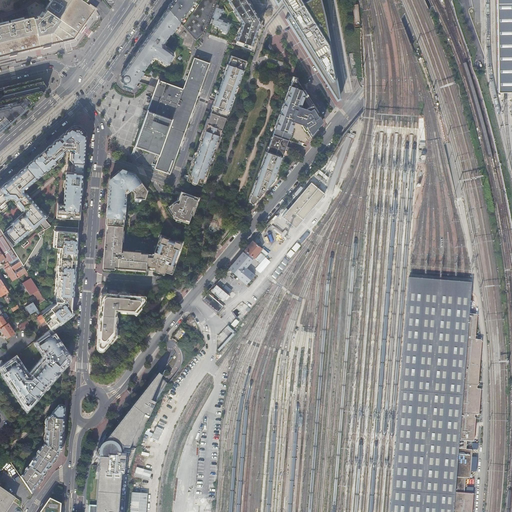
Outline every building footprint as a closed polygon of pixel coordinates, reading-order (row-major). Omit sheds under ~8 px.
[(96,10),(81,0),(71,0),(53,28),(35,33),(0,41),(0,56),(74,40),(90,19),(96,10)] [(53,28),(71,0),(52,0),(49,4),(45,9),(47,10),(42,16),(40,17),(39,16),(37,16),(38,17),(34,18),(34,17),(31,18),(35,33),(53,28)] [(123,71),(121,75),(121,76),(120,78),(121,80),(121,82),(122,82),(123,83),(124,84),(124,85),(133,88),(138,81),(141,78),(144,73),(143,72),(151,60),(153,57),(155,57),(158,59),(161,61),(165,64),(168,63),(169,62),(173,56),(173,53),(166,48),(163,46),(163,44),(165,40),(170,34),(171,35),(175,29),(184,39),(182,45),(191,48),(194,39),(195,40),(202,34),(214,0),(173,0),(162,16),(144,41),(127,66),(123,71)] [(218,0),(218,2),(217,1),(216,4),(210,22),(205,36),(208,37),(209,34),(232,43),(231,46),(253,53),(262,28),(261,28),(261,26),(262,24),(258,18),(257,16),(247,0),(218,0)] [(273,0),(276,4),(279,0),(283,5),(289,15),(285,18),(289,26),(294,34),(336,100),(339,98),(337,88),(331,52),(324,15),(320,0),(306,0),(302,3),(300,0),(273,0)] [(511,91),(511,0),(497,0),(499,92),(511,91)] [(477,36),(487,36),(487,3),(477,2),(477,36)] [(31,16),(43,13),(40,3),(29,5),(31,16)] [(0,41),(35,33),(31,18),(26,19),(11,22),(0,24),(0,41)] [(223,78),(222,81),(236,87),(237,84),(239,80),(240,81),(241,76),(240,76),(241,74),(242,75),(244,70),(242,70),(245,62),(246,61),(231,56),(228,65),(226,64),(225,67),(226,68),(225,71),(224,70),(224,71),(223,74),(224,75),(223,78)] [(155,87),(151,100),(150,103),(147,111),(145,118),(135,146),(159,155),(154,169),(170,174),(209,63),(194,58),(183,89),(160,81),(158,80),(158,81),(157,84),(155,87)] [(276,65),(267,62),(265,68),(274,70),(276,65)] [(432,83),(427,70),(423,72),(427,84),(432,83)] [(275,128),(272,135),(287,140),(289,136),(290,137),(293,129),(291,129),(294,122),(295,122),(296,122),(301,124),(305,131),(308,129),(311,135),(318,127),(322,121),(322,120),(312,105),(306,109),(300,107),(298,106),(299,104),(301,104),(303,97),(306,95),(296,78),(293,77),(290,86),(289,85),(284,99),(285,100),(280,114),(279,113),(274,128),(275,128)] [(0,124),(1,124),(5,128),(31,106),(47,89),(41,79),(2,88),(3,90),(0,91),(0,124)] [(236,87),(222,81),(218,91),(217,91),(216,95),(215,98),(214,98),(214,99),(213,103),(214,103),(213,105),(212,105),(211,109),(212,109),(210,113),(225,118),(227,114),(228,111),(229,111),(233,100),(232,100),(233,96),(234,94),(236,87)] [(220,132),(225,118),(210,113),(208,119),(207,118),(203,129),(202,131),(201,135),(202,135),(200,141),(196,152),(211,157),(213,153),(214,150),(215,151),(218,143),(219,139),(218,138),(220,132)] [(54,226),(54,231),(56,231),(78,232),(79,225),(79,215),(82,177),(83,168),(86,130),(75,125),(65,133),(61,136),(51,144),(43,152),(39,155),(0,188),(0,229),(27,272),(43,245),(44,230),(54,226)] [(287,140),(272,135),(266,152),(265,151),(260,165),(261,166),(256,180),(255,180),(250,194),(251,194),(248,202),(252,204),(253,204),(254,204),(255,204),(255,203),(256,203),(256,202),(257,202),(257,201),(257,199),(267,187),(274,179),(277,169),(284,150),(287,151),(288,149),(289,147),(285,146),(287,140)] [(211,157),(196,152),(194,159),(193,158),(191,163),(187,173),(189,174),(186,180),(191,182),(192,182),(196,183),(196,184),(201,186),(202,182),(204,176),(206,177),(207,172),(210,165),(209,164),(210,161),(211,157)] [(126,193),(132,188),(135,193),(135,197),(143,198),(144,198),(147,190),(140,180),(135,174),(124,170),(122,169),(119,172),(115,174),(113,177),(110,179),(108,195),(123,197),(125,197),(126,193)] [(312,182),(282,218),(296,229),(326,194),(312,182)] [(191,213),(193,214),(193,213),(195,207),(196,207),(199,197),(197,197),(181,192),(181,191),(178,199),(175,201),(168,206),(169,208),(168,209),(172,214),(173,216),(173,218),(176,219),(175,221),(180,222),(180,220),(188,223),(191,215),(191,213)] [(125,205),(124,205),(125,204),(125,197),(123,197),(108,195),(107,210),(106,225),(108,225),(123,226),(130,226),(131,213),(124,212),(124,211),(125,211),(125,205)] [(216,224),(213,224),(210,225),(209,228),(211,231),(214,232),(217,230),(218,227),(216,224)] [(123,252),(121,252),(121,241),(123,241),(124,230),(122,230),(123,226),(108,225),(106,225),(106,232),(104,260),(103,268),(114,269),(114,267),(117,268),(120,268),(120,270),(124,270),(124,268),(128,268),(135,269),(142,270),(146,270),(147,254),(140,253),(140,252),(140,250),(135,250),(135,251),(123,250),(123,252)] [(24,273),(27,272),(0,229),(0,250),(2,254),(8,262),(18,278),(24,273)] [(78,232),(56,231),(55,247),(58,247),(57,266),(58,266),(58,275),(57,294),(56,302),(57,302),(57,304),(42,315),(45,320),(50,329),(72,312),(72,304),(75,274),(77,245),(78,232)] [(148,270),(153,270),(156,271),(155,271),(157,272),(157,271),(165,271),(166,270),(167,270),(166,272),(172,274),(174,267),(172,267),(173,264),(178,251),(179,248),(181,249),(183,243),(177,241),(177,242),(165,238),(166,237),(161,235),(158,240),(160,241),(159,244),(157,244),(154,254),(152,253),(152,254),(147,254),(146,270),(148,270)] [(252,241),(243,251),(252,259),(261,248),(252,241)] [(297,242),(288,254),(291,257),(301,245),(297,242)] [(252,259),(243,251),(229,267),(246,282),(254,273),(246,267),(252,259)] [(9,275),(12,281),(18,278),(8,262),(6,263),(5,264),(6,266),(5,267),(6,268),(5,269),(9,275)] [(30,278),(22,283),(27,290),(30,295),(34,293),(38,299),(26,307),(31,315),(36,311),(38,310),(36,306),(45,300),(43,296),(42,296),(30,278)] [(259,298),(272,283),(266,278),(253,293),(259,298)] [(5,286),(0,279),(0,297),(9,292),(5,286)] [(223,301),(233,290),(221,279),(212,290),(223,301)] [(408,279),(390,511),(471,511),(473,495),(464,493),(465,478),(470,479),(472,450),(465,450),(466,442),(473,442),(475,419),(475,416),(478,416),(481,390),(477,389),(478,386),(481,341),(475,341),(477,315),(469,315),(471,283),(467,283),(460,283),(452,282),(445,281),(437,281),(429,280),(422,280),(414,279),(408,279)] [(104,296),(102,298),(100,298),(98,332),(97,347),(97,348),(97,349),(97,350),(98,350),(98,351),(99,351),(100,352),(102,352),(103,351),(104,351),(104,350),(115,338),(117,310),(126,311),(126,313),(134,314),(134,312),(137,312),(145,302),(146,296),(129,295),(129,294),(125,293),(124,293),(122,293),(118,293),(118,294),(106,293),(106,294),(104,296)] [(203,300),(202,301),(216,313),(218,314),(224,307),(208,294),(203,300)] [(39,324),(45,320),(42,315),(38,310),(36,311),(38,314),(36,316),(38,319),(36,320),(38,322),(39,324)] [(0,328),(10,321),(11,321),(5,313),(2,314),(1,315),(0,315),(0,328)] [(29,324),(27,320),(18,326),(20,330),(29,324)] [(50,329),(45,320),(39,324),(42,329),(45,333),(50,329)] [(10,321),(0,328),(3,334),(7,339),(15,333),(12,330),(15,328),(10,321)] [(21,367),(21,366),(15,356),(11,359),(9,361),(4,365),(3,365),(2,366),(6,372),(4,374),(3,374),(5,377),(6,377),(8,380),(7,380),(9,384),(10,383),(12,387),(25,406),(27,409),(30,406),(34,400),(38,396),(37,396),(39,393),(40,393),(42,391),(42,390),(40,389),(48,380),(49,381),(50,382),(52,379),(51,379),(54,376),(68,361),(66,358),(68,356),(66,352),(65,353),(63,351),(64,350),(63,347),(62,348),(60,345),(61,344),(60,344),(58,341),(58,340),(57,341),(55,338),(56,337),(54,335),(53,335),(50,330),(50,329),(38,338),(33,342),(42,355),(43,354),(44,355),(44,359),(27,379),(24,376),(26,375),(24,372),(21,367)] [(118,511),(120,496),(121,475),(124,475),(125,455),(123,455),(123,448),(130,448),(144,416),(149,418),(155,404),(151,402),(162,378),(158,375),(154,380),(97,452),(96,453),(94,456),(99,459),(96,494),(96,497),(96,505),(95,511),(118,511)] [(38,456),(29,468),(29,467),(23,475),(20,477),(32,494),(42,479),(43,477),(46,473),(51,466),(53,462),(60,452),(61,449),(61,448),(62,444),(62,443),(63,433),(63,430),(64,413),(63,413),(64,410),(63,408),(62,407),(61,406),(61,407),(61,406),(60,406),(59,407),(56,410),(47,420),(46,424),(45,424),(45,432),(46,432),(46,440),(47,440),(47,445),(45,447),(43,445),(36,456),(38,456)] [(137,466),(135,475),(150,479),(152,470),(137,466)] [(0,511),(5,511),(15,497),(0,487),(0,511)] [(146,511),(148,492),(132,492),(131,511),(146,511)] [(60,511),(61,503),(49,498),(39,511),(60,511)]
